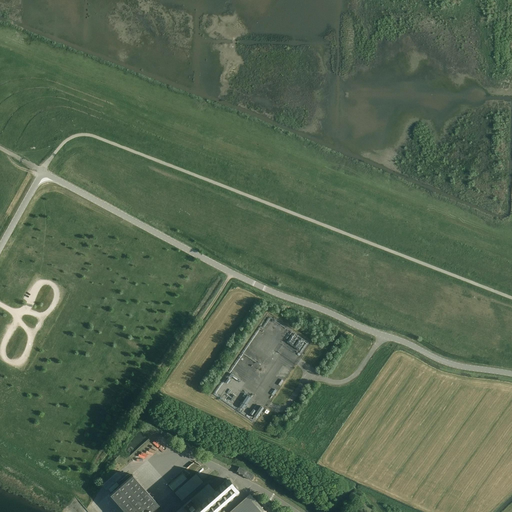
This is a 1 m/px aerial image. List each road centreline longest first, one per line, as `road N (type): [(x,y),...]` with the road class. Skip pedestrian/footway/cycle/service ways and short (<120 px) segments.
road 1 (unclassified): [(511,373),(441,361),(273,293),(41,172)]
road 2 (track): [(231,272),(95,471)]
